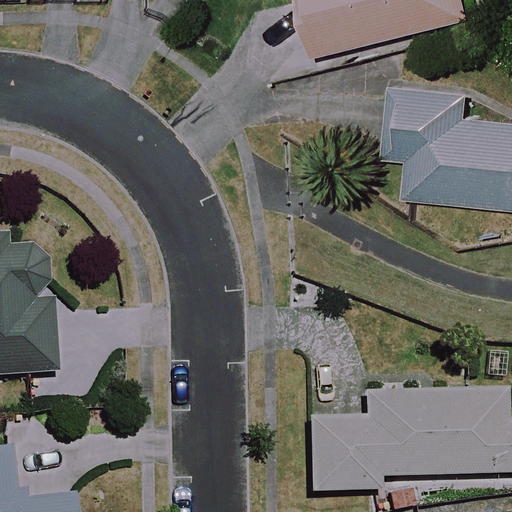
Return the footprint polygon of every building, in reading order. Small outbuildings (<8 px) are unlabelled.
[(463,0),(305,0),(319,56),(468,20),(463,0)] [(467,98),(395,91),(388,160),(408,162),(405,201),(511,210),(511,122),(465,118),(467,98)] [(37,236),(0,238),(0,376),(52,373),(48,305),(41,305),(37,236)] [(379,476),(511,473),(511,420),(503,421),(503,390),(359,393),(359,417),(310,418),(311,491),(380,490),(379,476)] [(10,493),(6,442),(0,442),(0,511),(73,511),(71,488),(10,493)]
